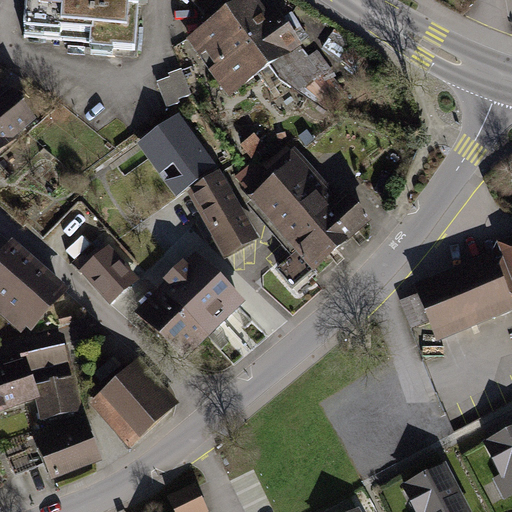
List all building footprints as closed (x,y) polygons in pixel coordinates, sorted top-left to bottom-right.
[(27,0),(24,37),(132,46),(134,13),(138,13),(138,4),(135,3),(135,0),(27,0)] [(190,0),(204,13),(214,2),(211,0),(190,0)] [(251,0),(250,0),(233,13),(270,65),(299,44),(308,37),(291,13),(282,20),(273,8),(263,15),(251,0)] [(215,25),(253,77),(257,74),(270,65),(233,13),(215,25)] [(215,25),(193,42),(206,60),(210,57),(233,91),(253,77),(215,25)] [(371,62),(334,31),(322,49),(352,77),(364,70),(371,62)] [(270,65),(257,74),(267,88),(280,78),(324,111),(345,93),(334,79),(334,72),(317,50),(308,56),(299,44),(270,65)] [(157,83),(167,107),(179,103),(178,99),(191,94),(182,70),(169,75),(170,78),(157,83)] [(0,81),(0,83),(16,94),(24,81),(7,71),(0,81)] [(9,96),(0,104),(0,128),(8,139),(30,120),(9,96)] [(179,122),(155,140),(189,187),(213,170),(179,122)] [(0,148),(10,140),(8,139),(0,128),(0,148)] [(244,148),(250,156),(262,146),(249,130),(242,136),(249,144),(244,148)] [(271,170),(295,159),(289,148),(266,158),(271,170)] [(236,179),(249,193),(268,176),(255,162),(236,179)] [(294,163),(274,181),(334,250),(366,222),(347,199),(339,206),(306,168),(301,172),(294,163)] [(216,177),(193,194),(226,251),(251,236),(216,177)] [(293,287),(334,250),(274,181),(255,198),(296,245),(291,250),(296,256),(280,270),(293,287)] [(11,249),(0,261),(0,297),(7,304),(36,271),(11,249)] [(83,271),(110,303),(135,281),(108,250),(83,271)] [(172,285),(163,294),(205,335),(239,303),(196,262),(187,271),(183,267),(168,281),(172,285)] [(432,320),(437,333),(511,302),(496,263),(421,293),(422,296),(403,304),(413,327),(432,320)] [(36,271),(7,304),(33,327),(62,294),(36,271)] [(142,315),(184,357),(205,335),(163,294),(142,315)] [(0,406),(34,395),(32,387),(39,386),(46,419),(76,412),(61,347),(21,356),(23,367),(0,374),(0,406)] [(118,421),(138,441),(171,409),(158,395),(161,391),(136,364),(99,397),(108,407),(107,409),(115,417),(111,420),(115,424),(118,421)] [(55,478),(93,462),(85,443),(91,440),(85,427),(41,445),(55,478)] [(511,431),(487,445),(503,475),(506,474),(511,485),(511,431)] [(466,511),(443,468),(406,488),(418,511),(466,511)] [(176,511),(203,511),(207,511),(195,487),(170,499),(176,511)]
